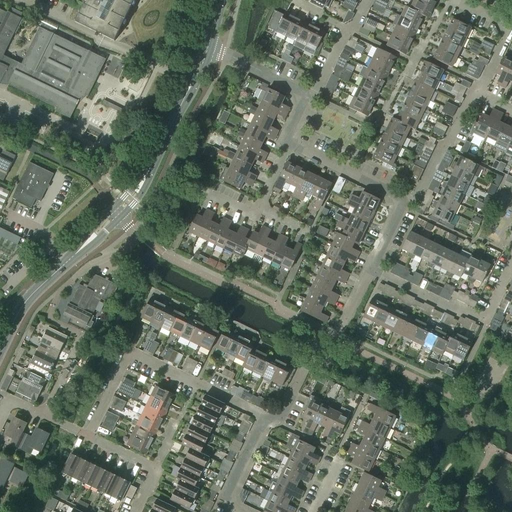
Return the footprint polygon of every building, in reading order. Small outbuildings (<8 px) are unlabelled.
[(85,0),(85,1),(86,2),(84,5),(83,5),(75,22),(114,42),(134,0),(85,0)] [(310,0),(309,3),(322,10),(324,6),(328,8),(332,0),(310,0)] [(350,0),(345,0),(344,3),(355,8),(357,3),(350,0)] [(379,0),(376,0),(374,4),(385,9),(388,4),(379,0)] [(405,7),(429,18),(433,8),(416,0),(414,0),(411,6),(406,3),(405,7)] [(416,0),(433,8),(437,0),(416,0)] [(355,8),(344,3),(341,8),(352,13),(355,8)] [(374,4),(372,9),(383,14),(385,9),(374,4)] [(424,16),(428,19),(429,18),(405,7),(400,16),(419,26),(424,16)] [(8,83),(8,85),(9,84),(57,107),(55,111),(55,110),(70,117),(69,118),(70,119),(76,105),(77,105),(79,101),(78,100),(78,101),(77,100),(81,94),(87,97),(88,97),(87,96),(94,82),(95,82),(90,79),(93,72),(98,75),(98,74),(97,74),(104,60),(105,60),(106,60),(88,51),(53,35),(54,34),(39,27),(39,28),(40,28),(22,65),(2,55),(3,53),(4,54),(4,53),(3,53),(20,19),(21,19),(7,12),(6,13),(0,10),(0,83),(2,80),(8,83)] [(286,37),(295,18),(285,13),(276,32),(286,37)] [(396,26),(415,35),(419,26),(400,16),(397,15),(392,24),(396,26)] [(295,42),(305,23),(295,18),(286,37),(295,42)] [(367,18),(365,23),(376,29),(378,24),(367,18)] [(452,19),(447,29),(466,38),(471,28),(452,19)] [(303,51),(305,46),(314,28),(305,23),(295,42),(293,46),(303,51)] [(362,28),(373,34),(376,29),(365,23),(362,28)] [(415,35),(396,26),(391,36),(410,45),(415,35)] [(321,39),(324,41),(327,34),(324,33),(314,28),(305,46),(303,51),(313,56),(313,55),(317,57),(323,44),(320,42),(321,39)] [(466,38),(447,29),(443,39),(461,48),(466,38)] [(391,36),(386,46),(405,55),(410,45),(391,36)] [(443,39),(438,48),(457,58),(461,48),(443,39)] [(483,40),(481,45),(491,50),(494,45),(483,40)] [(357,45),(355,50),(357,51),(362,54),(364,49),(359,46),(357,45)] [(478,50),(489,55),(491,50),(481,45),(478,50)] [(372,59),(391,68),(396,57),(377,48),(372,59)] [(438,48),(433,59),(452,68),(457,58),(438,48)] [(480,57),(478,62),(484,65),(486,66),(488,61),(480,57)] [(511,61),(504,57),(495,74),(500,77),(496,84),(501,86),(511,63),(511,61)] [(391,68),(372,59),(368,68),(386,77),(391,68)] [(474,60),(471,65),(482,70),(484,65),(478,62),(474,60)] [(438,81),(443,70),(425,61),(420,72),(438,81)] [(511,63),(501,86),(505,89),(509,81),(511,82),(511,63)] [(479,75),(482,70),(471,65),(466,75),(477,80),(479,75)] [(363,78),(382,87),(386,77),(368,68),(367,70),(363,68),(359,75),(363,77),(363,78)] [(420,72),(415,81),(434,90),(438,81),(420,72)] [(358,88),(377,97),(382,87),(363,78),(358,88)] [(434,90),(415,81),(410,91),(429,100),(434,90)] [(455,83),(453,88),(464,93),(466,88),(455,83)] [(262,101),(287,113),(289,108),(281,104),(285,98),(272,91),(261,86),(259,89),(262,90),(257,99),(262,101)] [(353,98),(372,107),(377,97),(358,88),(353,98)] [(464,99),(462,98),(464,93),(453,88),(451,93),(456,95),(454,100),(461,104),(464,99)] [(406,101),(424,110),(429,113),(430,112),(428,112),(429,108),(426,107),(429,100),(410,91),(406,101)] [(348,108),(367,117),(372,107),(353,98),(348,108)] [(122,114),(123,110),(104,100),(102,104),(122,114)] [(275,117),(283,121),(287,113),(262,101),(258,109),(251,106),(250,109),(273,121),(275,117)] [(406,101),(401,111),(420,120),(420,119),(425,122),(429,113),(424,110),(406,101)] [(446,102),(444,107),(454,112),(457,107),(446,102)] [(452,117),(454,112),(444,107),(441,112),(452,117)] [(270,127),(272,124),(273,121),(250,109),(248,112),(255,115),(251,124),(276,136),(278,131),(270,127)] [(484,139),(485,137),(486,137),(498,112),(493,109),(489,117),(483,114),(478,124),(475,122),(468,137),(470,138),(471,135),(472,136),(473,134),(484,139)] [(420,120),(401,111),(396,120),(392,118),(415,130),(420,120)] [(486,137),(497,142),(505,125),(499,122),(503,114),(498,112),(486,137)] [(392,118),(387,128),(405,137),(410,128),(415,130),(392,118)] [(436,122),(434,127),(445,132),(447,127),(436,122)] [(265,137),(272,140),(273,141),(276,136),(251,124),(247,132),(240,129),(239,132),(262,144),(265,137)] [(507,148),(511,137),(511,124),(510,128),(505,125),(497,142),(494,148),(505,153),(507,148)] [(442,137),(445,132),(434,127),(432,132),(442,137)] [(382,138),(401,147),(405,137),(387,128),(382,138)] [(244,138),(240,147),(265,159),(267,153),(259,149),(262,144),(239,132),(237,135),(244,138)] [(382,138),(377,148),(396,157),(401,147),(382,138)] [(418,143),(423,146),(426,141),(420,138),(418,143)] [(229,151),(229,152),(228,155),(251,166),(254,160),(262,164),(265,159),(240,147),(236,154),(229,151)] [(395,165),(393,164),(396,157),(377,148),(372,158),(383,163),(382,166),(394,172),(396,169),(394,168),(395,165)] [(0,179),(3,181),(15,156),(3,150),(0,155),(0,179)] [(233,161),(229,169),(254,181),(256,176),(248,172),(251,166),(228,155),(226,158),(233,161)] [(452,165),(473,175),(478,178),(481,170),(484,172),(485,169),(460,157),(457,164),(453,162),(452,165)] [(29,162),(12,198),(31,208),(35,199),(40,202),(46,188),(53,174),(29,162)] [(284,183),(290,186),(298,168),(287,163),(275,187),(281,190),(284,183)] [(412,172),(409,180),(417,184),(419,179),(424,170),(414,165),(411,171),(412,172)] [(454,170),(451,176),(469,185),(473,175),(452,165),(450,168),(454,170)] [(251,186),(254,181),(229,169),(225,168),(219,182),(222,184),(223,181),(240,189),(243,183),(251,186)] [(292,196),(297,198),(309,173),(298,168),(290,186),(295,188),(292,196)] [(310,200),(311,196),(320,179),(309,173),(297,198),(302,201),(304,197),(310,200)] [(444,181),(442,184),(464,195),(469,185),(451,176),(447,183),(444,181)] [(317,199),(313,206),(319,209),(331,184),(320,179),(311,196),(317,199)] [(441,196),(459,204),(464,195),(442,184),(441,187),(444,189),(441,196)] [(491,184),(486,194),(493,197),(498,187),(493,185),(491,184)] [(374,212),(379,201),(370,196),(372,193),(364,189),(359,198),(351,195),(349,200),(374,212)] [(492,198),(486,195),(483,204),(488,206),(489,206),(492,198)] [(434,201),(433,204),(454,214),(459,204),(441,196),(438,203),(434,201)] [(374,212),(349,200),(346,205),(354,209),(351,214),(369,223),(374,212)] [(454,226),(450,224),(454,214),(433,204),(431,207),(435,209),(432,215),(432,216),(430,219),(437,222),(438,219),(447,223),(444,226),(452,230),(454,226)] [(277,211),(284,214),(286,209),(280,207),(280,206),(277,211)] [(188,232),(197,237),(210,212),(206,210),(202,217),(197,215),(188,232)] [(214,214),(210,212),(197,237),(206,241),(215,224),(210,222),(214,214)] [(369,223),(351,214),(349,220),(336,214),(333,219),(338,221),(364,234),(369,223)] [(479,226),(482,220),(475,217),(472,222),(479,226)] [(206,241),(215,245),(227,220),(223,218),(219,226),(215,224),(206,241)] [(231,222),(227,220),(215,245),(223,249),(232,232),(228,230),(231,222)] [(341,235),(337,233),(337,234),(358,245),(364,234),(338,221),(335,226),(343,230),(341,235)] [(430,231),(433,226),(428,223),(425,229),(430,231)] [(223,249),(232,254),(245,229),(240,226),(236,234),(232,232),(223,249)] [(249,241),(245,249),(246,249),(254,253),(266,228),(262,226),(258,234),(253,232),(249,240),(249,241)] [(329,230),(319,226),(316,233),(325,238),(329,230)] [(254,253),(263,258),(271,240),(267,238),(271,230),(266,228),(254,253)] [(249,231),(245,229),(232,254),(241,258),(246,249),(245,249),(249,241),(249,240),(245,238),(249,231)] [(406,257),(410,258),(420,236),(410,232),(401,250),(408,253),(406,257)] [(358,245),(337,234),(332,245),(357,257),(360,252),(352,248),(354,243),(358,245)] [(275,243),(271,240),(263,258),(271,262),(284,237),(279,235),(275,243)] [(188,245),(193,248),(199,239),(194,236),(188,245)] [(420,236),(410,258),(412,260),(414,256),(421,259),(430,241),(420,236)] [(284,237),(271,262),(280,266),(288,249),(284,247),(288,239),(284,237)] [(439,246),(430,241),(421,259),(428,262),(426,266),(429,267),(439,246)] [(293,251),(288,249),(280,266),(289,270),(301,245),(297,243),(293,251)] [(357,257),(332,245),(327,256),(344,264),(347,259),(354,263),(357,257)] [(434,265),(440,269),(449,251),(439,246),(429,267),(432,269),(434,265)] [(449,251),(440,269),(447,272),(445,275),(448,277),(459,255),(449,251)] [(462,274),(469,260),(468,260),(459,255),(448,277),(451,278),(453,275),(460,278),(462,274)] [(349,274),(341,270),(344,264),(327,256),(321,267),(347,279),(349,274)] [(462,274),(469,277),(467,281),(470,282),(480,260),(470,256),(468,260),(469,260),(462,274)] [(489,265),(480,260),(470,282),(473,283),(475,280),(481,283),(489,265)] [(390,273),(400,278),(405,268),(395,263),(390,273)] [(347,279),(321,267),(316,278),(333,286),(336,280),(344,284),(347,279)] [(415,272),(412,277),(410,283),(417,286),(422,276),(415,272)] [(68,304),(63,315),(86,326),(92,315),(86,312),(88,308),(89,308),(94,311),(99,302),(100,302),(101,299),(109,303),(118,286),(99,276),(97,280),(92,277),(88,286),(87,288),(83,286),(79,284),(69,304),(68,304)] [(333,286),(316,278),(311,288),(336,300),(339,295),(331,292),(333,286)] [(445,284),(439,297),(445,300),(449,301),(451,297),(452,296),(451,296),(453,291),(455,289),(445,284)] [(336,300),(311,288),(306,299),(323,307),(326,302),(333,306),(336,300)] [(460,302),(474,308),(477,303),(469,299),(470,297),(464,294),(460,302)] [(141,317),(151,322),(160,304),(150,299),(141,317)] [(328,317),(320,313),(323,307),(306,299),(300,310),(325,323),(328,317)] [(373,322),(382,304),(372,299),(363,317),(373,322)] [(151,322),(161,327),(170,309),(160,304),(151,322)] [(373,322),(383,327),(392,308),(382,304),(373,322)] [(383,327),(392,332),(401,313),(392,308),(383,327)] [(161,327),(170,332),(179,313),(170,309),(161,327)] [(180,337),(189,318),(179,313),(170,332),(180,337)] [(392,332),(402,336),(411,318),(401,313),(392,332)] [(199,323),(189,318),(180,337),(190,341),(199,323)] [(412,341),(416,332),(421,322),(411,318),(402,336),(412,341)] [(421,322),(416,332),(412,341),(422,346),(428,333),(431,327),(421,322)] [(190,341),(200,346),(208,328),(199,323),(190,341)] [(97,324),(95,327),(92,334),(99,337),(103,327),(97,324)] [(48,327),(42,338),(62,348),(67,337),(48,327)] [(431,327),(428,333),(422,346),(432,351),(441,332),(431,327)] [(210,351),(219,332),(208,328),(200,346),(210,351)] [(215,348),(226,353),(234,335),(224,330),(215,348)] [(134,332),(128,344),(133,347),(139,335),(134,332)] [(443,351),(450,337),(450,336),(441,332),(432,351),(442,356),(444,351),(443,351)] [(462,337),(452,332),(450,336),(450,337),(443,351),(444,351),(453,355),(458,346),(462,337)] [(226,353),(235,358),(244,339),(234,335),(226,353)] [(462,337),(458,346),(453,355),(463,360),(472,342),(462,337)] [(57,359),(62,348),(42,338),(37,349),(57,359)] [(143,350),(148,352),(154,341),(149,339),(143,350)] [(235,358),(245,362),(245,363),(252,349),(254,344),(244,339),(235,358)] [(153,355),(159,344),(154,341),(148,352),(153,355)] [(37,349),(32,360),(51,369),(57,359),(37,349)] [(168,349),(163,359),(168,362),(173,351),(168,349)] [(252,349),(245,363),(245,362),(242,367),(252,372),(261,353),(252,349)] [(168,362),(173,364),(178,353),(173,351),(168,362)] [(17,353),(13,361),(18,363),(22,355),(17,353)] [(271,358),(261,353),(252,372),(262,377),(271,358)] [(182,369),(187,371),(193,360),(188,358),(182,369)] [(272,381),(281,363),(271,358),(262,377),(272,381)] [(46,380),(51,369),(32,360),(27,371),(46,380)] [(193,360),(187,371),(192,374),(198,363),(193,360)] [(282,386),(291,368),(281,363),(272,381),(282,386)] [(27,371),(21,382),(41,391),(46,380),(27,371)] [(125,378),(122,383),(133,388),(136,383),(125,378)] [(35,402),(41,391),(21,382),(16,393),(35,402)] [(133,388),(122,383),(120,388),(131,393),(133,388)] [(156,386),(151,397),(169,405),(174,395),(156,386)] [(233,386),(230,394),(240,398),(243,391),(233,386)] [(205,395),(200,405),(219,414),(224,404),(205,395)] [(309,430),(321,405),(323,401),(310,395),(309,399),(307,402),(310,404),(304,418),(308,420),(302,433),(307,435),(309,430)] [(115,397),(113,402),(124,408),(126,403),(115,397)] [(146,406),(165,415),(169,405),(151,397),(146,406)] [(124,408),(113,402),(110,407),(122,413),(124,408)] [(390,428),(396,417),(370,404),(367,410),(375,414),(372,420),(390,428)] [(200,405),(195,415),(214,424),(219,414),(200,405)] [(321,405),(309,430),(307,435),(311,437),(317,424),(322,426),(330,409),(321,405)] [(142,416),(160,425),(165,415),(146,406),(142,416)] [(326,438),(338,413),(330,409),(322,426),(326,428),(322,436),(326,438)] [(339,435),(348,418),(338,413),(326,438),(331,440),(334,432),(339,435)] [(191,425),(210,434),(214,424),(195,415),(191,425)] [(137,426),(155,435),(160,425),(142,416),(137,426)] [(106,417),(103,422),(114,427),(117,422),(106,417)] [(13,439),(10,444),(20,449),(25,438),(20,436),(26,424),(14,418),(5,436),(13,439)] [(362,421),(359,427),(385,439),(390,428),(372,420),(370,425),(362,421)] [(99,426),(97,430),(107,435),(109,430),(112,432),(114,427),(103,422),(101,427),(99,426)] [(191,425),(186,435),(205,444),(210,434),(191,425)] [(132,435),(150,444),(155,435),(137,426),(132,435)] [(385,439),(359,427),(357,432),(365,436),(362,441),(380,450),(385,439)] [(25,438),(20,449),(31,454),(33,450),(39,453),(48,434),(36,429),(31,441),(25,438)] [(133,448),(145,455),(150,444),(132,435),(125,449),(131,452),(133,448)] [(200,453),(205,444),(186,435),(181,445),(190,449),(200,453)] [(293,449),(318,462),(320,457),(312,453),(315,449),(297,440),(293,449)] [(351,443),(349,448),(375,461),(380,450),(362,441),(359,447),(351,443)] [(354,457),(351,463),(369,472),(375,461),(349,448),(346,453),(354,457)] [(190,449),(185,458),(204,468),(209,458),(200,453),(190,449)] [(293,449),(288,458),(306,466),(308,462),(316,466),(318,462),(293,449)] [(71,478),(81,459),(70,454),(61,473),(71,478)] [(0,460),(0,488),(2,490),(7,481),(22,488),(29,475),(13,467),(14,464),(1,458),(0,460)] [(180,468),(189,472),(199,478),(204,468),(185,458),(180,468)] [(288,458),(284,466),(310,479),(312,474),(304,471),(306,466),(288,458)] [(81,483),(91,464),(81,459),(71,478),(81,483)] [(91,488),(101,469),(91,464),(81,483),(91,488)] [(277,474),(280,475),(298,484),(300,479),(308,483),(310,479),(284,466),(281,465),(277,474)] [(199,478),(189,472),(180,468),(175,478),(180,480),(195,487),(199,478)] [(110,473),(105,471),(101,469),(91,488),(101,493),(110,473)] [(111,497),(120,478),(110,473),(101,493),(111,497)] [(381,482),(368,475),(364,473),(358,484),(384,497),(387,492),(378,488),(381,482)] [(280,475),(276,484),(301,496),(304,492),(296,488),(298,484),(280,475)] [(131,486),(130,483),(120,478),(111,497),(121,503),(121,502),(123,503),(126,497),(132,499),(137,489),(131,486)] [(180,480),(175,490),(194,499),(199,489),(195,487),(180,480)] [(269,491),(289,501),(291,497),(299,500),(301,496),(276,484),(273,482),(269,491)] [(384,497),(358,484),(353,495),(371,504),(373,499),(381,502),(384,497)] [(170,500),(189,509),(194,499),(175,490),(170,500)] [(268,501),(272,503),(290,511),(293,511),(295,509),(287,505),(289,501),(269,491),(265,500),(268,501)] [(371,504),(353,495),(348,506),(360,511),(373,511),(368,509),(371,504)] [(173,511),(176,509),(156,499),(152,509),(157,511),(173,511)] [(290,511),(272,503),(268,501),(263,511),(265,511),(290,511)]
